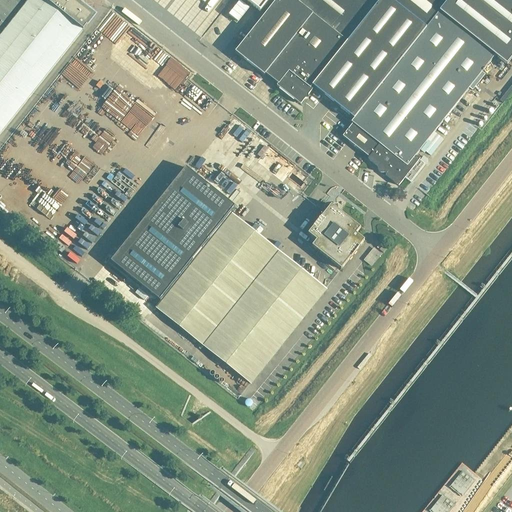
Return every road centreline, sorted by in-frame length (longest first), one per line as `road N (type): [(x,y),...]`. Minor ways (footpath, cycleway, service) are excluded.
road 1 (unclassified): [(438,252),(118,0)]
road 2 (tertiary): [(230,511),(438,252)]
road 3 (primary): [(262,511),(0,312)]
road 4 (primary): [(0,354),(205,511)]
road 5 (unknown): [(109,0),(0,143)]
road 6 (unknown): [(285,237),(185,149)]
